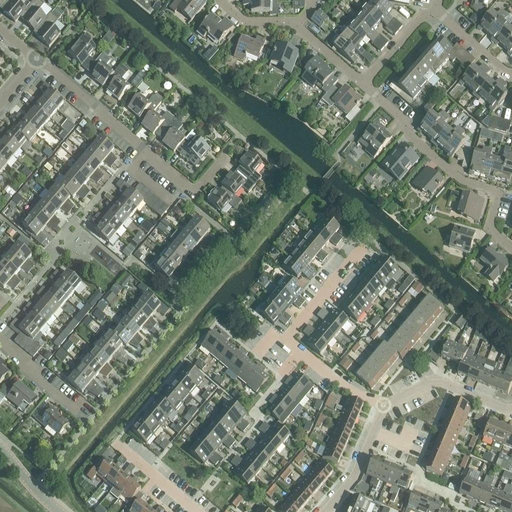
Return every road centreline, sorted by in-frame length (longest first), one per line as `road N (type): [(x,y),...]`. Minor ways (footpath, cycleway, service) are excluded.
road 1 (unclassified): [(228,152),(196,193),(38,58)]
road 2 (residential): [(511,247),(489,227),(498,192),(464,182),(364,84)]
road 3 (residential): [(364,84),(290,21),(244,20),(221,0)]
road 4 (residential): [(301,353),(286,341),(365,249)]
road 5 (residential): [(383,404),(435,382),(511,408)]
road 6 (residential): [(328,511),(356,472),(383,404)]
